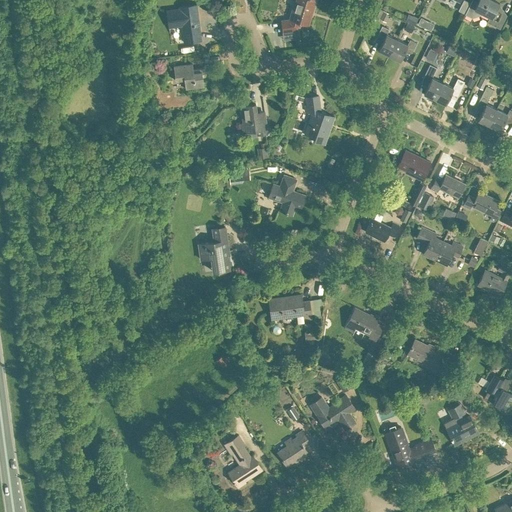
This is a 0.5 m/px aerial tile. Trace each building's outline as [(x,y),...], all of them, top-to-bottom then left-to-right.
[(316,0),(296,0),(295,5),(294,5),(289,19),(281,20),(283,33),(298,30),(301,23),(309,25),(316,0)] [(478,16),(480,12),(489,16),(486,22),(499,28),(506,15),(496,9),(499,3),(493,0),(478,0),(477,1),(475,0),(471,0),(464,14),(472,17),(478,16)] [(201,40),(196,4),(180,6),(180,9),(167,11),(169,26),(185,24),(187,34),(184,34),(185,42),(201,40)] [(380,9),(376,17),(385,21),(389,14),(380,9)] [(408,14),(405,20),(415,25),(417,18),(408,14)] [(420,17),(417,24),(430,30),(434,24),(420,17)] [(407,22),(403,29),(411,33),(414,26),(407,22)] [(389,55),(397,39),(386,34),(389,29),(382,25),(377,35),(384,39),(378,50),(389,55)] [(397,39),(389,55),(399,60),(405,49),(411,52),(416,42),(410,39),(407,44),(397,39)] [(431,60),(436,52),(429,49),(425,57),(431,60)] [(194,69),(193,63),(173,66),(175,81),(184,79),(185,89),(204,86),(203,77),(206,76),(205,68),(194,69)] [(424,93),(434,98),(442,82),(432,77),(436,68),(429,64),(422,79),(429,82),(424,93)] [(481,75),(487,78),(493,67),(487,64),(481,75)] [(482,89),(487,78),(481,75),(476,86),(482,89)] [(442,82),(434,98),(445,104),(450,93),(457,96),(464,81),(457,78),(453,87),(442,82)] [(469,78),(466,86),(471,88),(475,80),(469,78)] [(488,83),(482,95),(490,98),(495,87),(488,83)] [(477,119),(488,125),(496,108),(486,103),(488,99),(481,95),(476,105),(483,108),(477,119)] [(320,111),(318,96),(306,97),(307,105),(305,105),(306,111),(312,113),(305,133),(315,137),(314,139),(324,143),(334,116),(320,111)] [(258,121),(256,111),(255,104),(240,106),(243,123),(241,123),(243,132),(257,130),(257,135),(267,133),(265,120),(258,121)] [(496,108),(488,125),(499,130),(504,119),(510,122),(511,118),(511,110),(509,109),(506,113),(496,108)] [(257,148),(258,158),(269,157),(267,143),(260,143),(261,147),(257,148)] [(430,162),(405,150),(396,168),(421,180),(430,162)] [(248,167),(228,169),(229,179),(250,178),(248,167)] [(464,183),(445,174),(442,181),(435,178),(430,189),(437,192),(439,187),(458,197),(464,183)] [(268,196),(274,199),(283,202),(280,210),(292,215),(295,206),(301,208),(305,195),(292,191),(296,180),(284,175),(280,186),(272,183),(268,196)] [(419,182),(409,203),(416,206),(426,185),(419,182)] [(500,210),(495,207),(499,200),(478,190),(474,197),(468,194),(462,205),(469,209),(471,205),(491,215),(490,219),(495,221),(500,210)] [(424,192),(418,204),(428,209),(434,197),(424,192)] [(448,206),(445,213),(454,217),(458,210),(448,206)] [(226,209),(221,212),(230,224),(234,220),(226,209)] [(405,222),(411,211),(405,209),(400,220),(405,222)] [(511,210),(511,213),(505,210),(500,220),(511,225),(511,223),(511,210)] [(458,211),(452,223),(461,228),(467,215),(458,211)] [(394,236),(399,225),(393,222),(390,227),(372,217),(365,231),(384,241),(387,233),(394,236)] [(229,254),(225,226),(212,228),(214,241),(198,243),(200,259),(211,257),(213,271),(229,269),(227,254),(229,254)] [(422,253),(434,259),(443,241),(434,237),(436,234),(426,229),(420,227),(415,238),(427,243),(422,253)] [(473,238),(475,234),(461,228),(459,232),(473,238)] [(497,242),(499,237),(492,233),(489,239),(497,242)] [(443,241),(434,259),(446,264),(451,254),(457,257),(462,246),(453,242),(451,245),(443,241)] [(461,267),(471,271),(477,258),(468,253),(461,267)] [(511,269),(500,263),(497,269),(503,271),(500,277),(485,269),(477,284),(490,290),(489,292),(498,296),(506,280),(508,274),(509,274),(511,269)] [(302,301),(301,294),(269,298),(272,318),(304,314),(305,320),(312,319),(310,300),(302,301)] [(370,313),(355,306),(345,327),(353,331),(356,327),(370,334),(368,338),(374,342),(383,325),(376,321),(379,316),(371,312),(370,313)] [(314,331),(304,332),(305,340),(315,339),(314,331)] [(425,344),(414,338),(407,353),(422,360),(422,363),(431,368),(431,370),(439,374),(447,358),(440,354),(443,348),(434,344),(431,347),(425,344)] [(363,360),(369,364),(371,364),(376,354),(368,350),(363,360)] [(222,367),(230,360),(223,353),(216,361),(222,367)] [(484,378),(489,381),(494,373),(489,370),(484,378)] [(377,371),(369,374),(373,383),(380,380),(377,371)] [(503,379),(494,373),(486,388),(488,389),(484,396),(505,409),(511,395),(511,393),(499,386),(503,379)] [(336,381),(343,391),(352,385),(345,375),(336,381)] [(309,404),(317,415),(325,427),(338,419),(345,429),(355,422),(348,412),(354,408),(345,394),(340,398),(340,399),(329,407),(322,395),(309,404)] [(413,399),(401,403),(405,414),(417,410),(413,399)] [(453,418),(444,423),(446,427),(454,444),(465,438),(464,436),(477,430),(469,415),(463,419),(460,414),(464,413),(459,404),(448,409),(453,418)] [(293,420),(299,416),(292,406),(286,410),(293,420)] [(409,448),(404,434),(401,427),(385,432),(397,467),(413,461),(413,459),(436,450),(431,438),(414,444),(415,446),(409,448)] [(309,442),(302,430),(295,434),(298,438),(293,441),(291,438),(284,442),(287,445),(277,452),(286,465),(294,460),(295,461),(308,453),(304,446),(309,442)] [(245,445),(238,435),(224,444),(231,454),(232,453),(239,464),(228,471),(238,487),(245,482),(244,480),(262,469),(253,455),(251,456),(244,445),(245,445)] [(511,511),(511,499),(494,508),(495,511),(511,511)]
